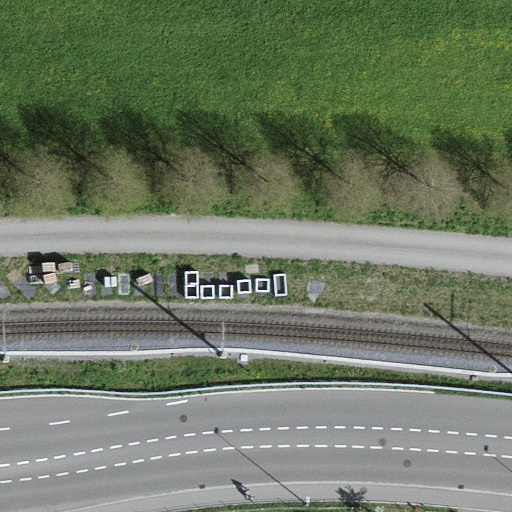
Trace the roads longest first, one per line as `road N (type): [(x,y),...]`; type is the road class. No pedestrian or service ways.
road 1 (primary): [(0,473),(257,436),(511,447)]
road 2 (track): [(0,240),(88,236),(511,263)]
